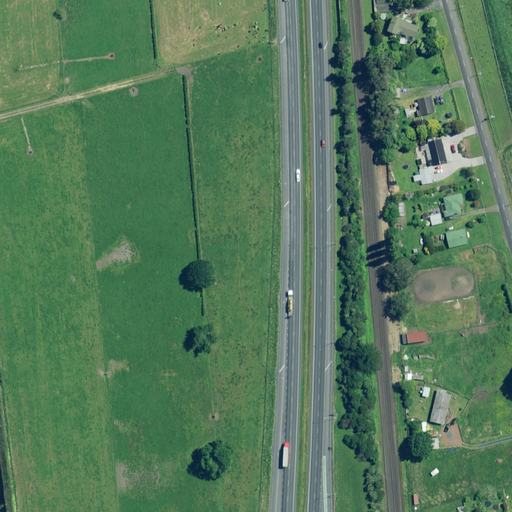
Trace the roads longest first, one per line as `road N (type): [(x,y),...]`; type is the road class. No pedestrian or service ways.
road 1 (motorway): [(285,511),(292,282),(286,0)]
road 2 (motorway): [(314,0),(315,461)]
road 3 (unclassified): [(446,0),(511,240)]
